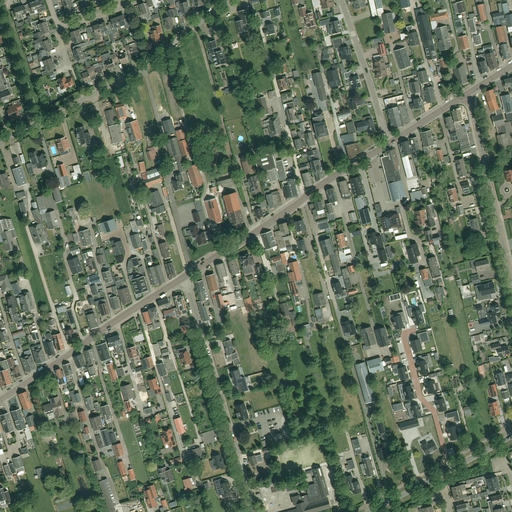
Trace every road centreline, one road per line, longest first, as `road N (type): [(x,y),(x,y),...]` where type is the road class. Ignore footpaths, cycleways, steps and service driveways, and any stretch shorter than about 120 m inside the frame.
road 1 (residential): [(224,0),(147,64),(0,141)]
road 2 (secondary): [(184,277),(388,144)]
road 3 (unclassified): [(251,511),(184,277)]
road 4 (secondary): [(0,400),(184,277)]
road 5 (unclassified): [(511,283),(468,92)]
road 6 (residential): [(388,144),(341,0)]
road 7 (residential): [(447,470),(405,332)]
